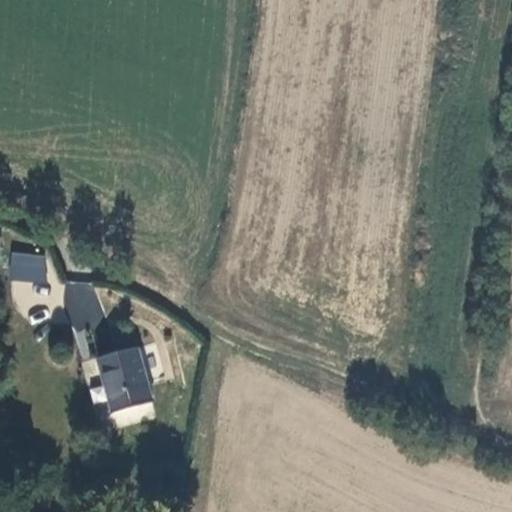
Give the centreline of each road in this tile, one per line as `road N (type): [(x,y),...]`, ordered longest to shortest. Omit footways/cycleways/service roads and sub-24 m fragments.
road 1 (track): [(86,259),(223,331),(482,434)]
road 2 (track): [(511,171),(482,434),(511,447)]
